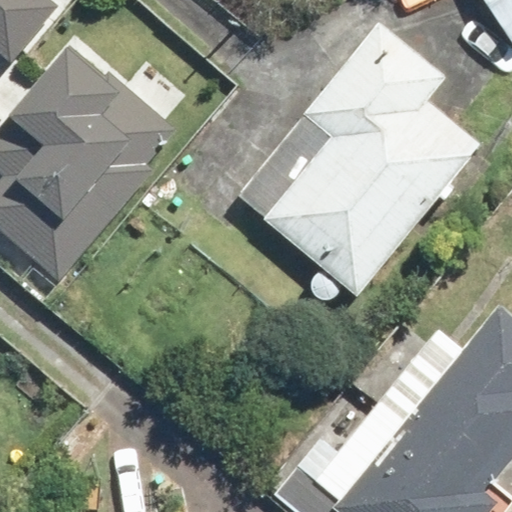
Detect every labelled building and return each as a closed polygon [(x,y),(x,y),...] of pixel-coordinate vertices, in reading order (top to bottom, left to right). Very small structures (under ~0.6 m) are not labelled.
[(0,0),(0,57),(10,66),(58,9),(47,0),(0,0)] [(511,0),(478,0),(510,50),(511,49),(511,0)] [(263,226),(355,300),(479,148),(426,105),(443,83),(376,29),(304,119),(332,141),(263,226)] [(0,240),(52,285),(154,166),(94,115),(118,87),(70,46),(0,128),(0,240)] [(511,321),(498,310),(330,511),(493,511),(496,510),(482,498),(511,461),(511,321)]
